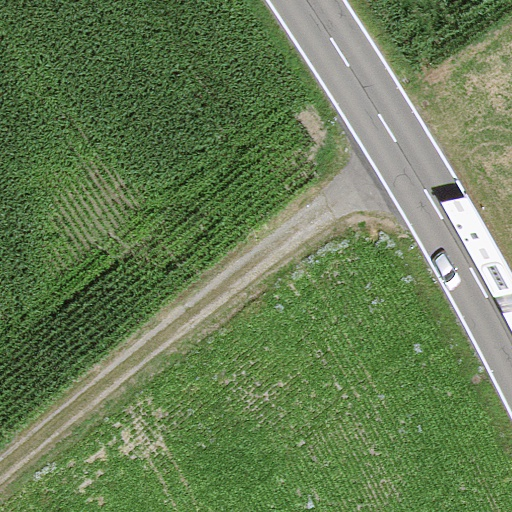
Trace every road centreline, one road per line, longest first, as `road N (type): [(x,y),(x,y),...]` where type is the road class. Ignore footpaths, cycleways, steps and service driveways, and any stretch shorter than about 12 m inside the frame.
road 1 (track): [(397,150),(0,466)]
road 2 (secondary): [(511,345),(305,0)]
